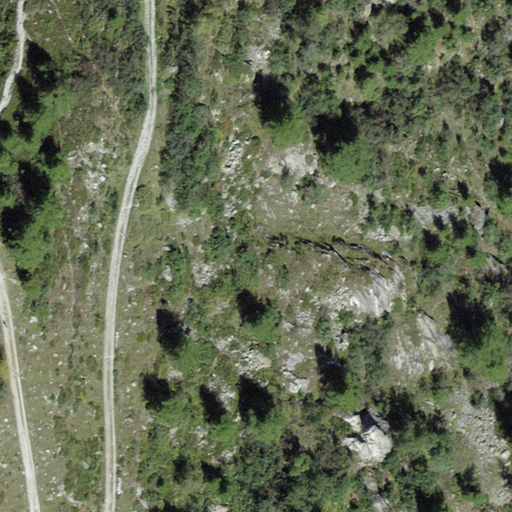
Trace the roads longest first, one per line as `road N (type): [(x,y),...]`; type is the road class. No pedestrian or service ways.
road 1 (track): [(155,0),(165,116),(143,190),(120,330),(121,511)]
road 2 (track): [(49,511),(16,305),(0,274)]
